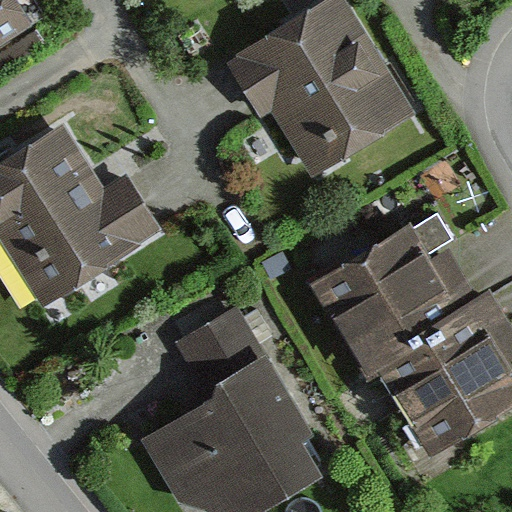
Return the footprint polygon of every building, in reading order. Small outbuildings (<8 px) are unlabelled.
[(0,0),(0,48),(43,24),(29,0),(0,0)] [(340,2),(240,69),(260,98),(315,180),(415,113),(340,2)] [(64,135),(0,173),(0,223),(54,312),(137,262),(128,248),(158,230),(127,178),(100,194),(93,183),(64,135)] [(384,382),(492,317),(440,230),(321,301),(373,389),(384,382)] [(384,382),(432,462),(511,413),(511,321),(505,310),(492,317),(384,382)] [(219,392),(150,432),(186,493),(241,506),(320,460),(237,315),(190,342),(219,392)]
